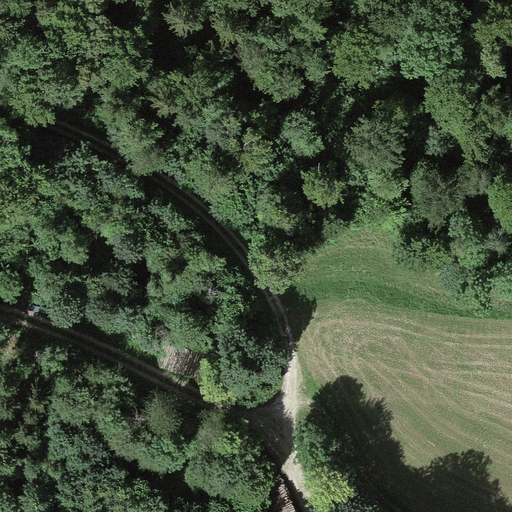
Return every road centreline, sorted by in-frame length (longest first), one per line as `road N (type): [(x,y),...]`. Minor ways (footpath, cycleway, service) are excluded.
road 1 (track): [(0,107),(167,186),(248,259),(285,325),(290,434),(313,511)]
road 2 (track): [(0,315),(290,434)]
road 3 (track): [(293,390),(395,511)]
